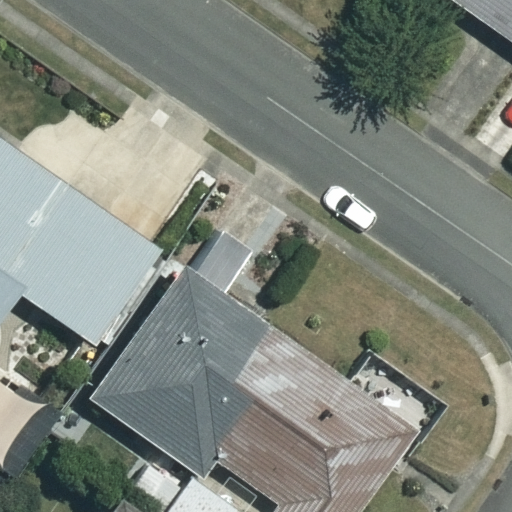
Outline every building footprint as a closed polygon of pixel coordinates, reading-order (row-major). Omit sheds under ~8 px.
[(511,0),(456,0),(511,39),(511,0)] [(148,238),(0,138),(0,287),(5,280),(83,333),(148,238)] [(344,511),(409,420),(170,255),(77,389),(193,469),(205,451),(271,497),(260,511),(344,511)] [(0,435),(26,399),(0,380),(0,435)] [(143,511),(107,486),(88,511),(143,511)]
